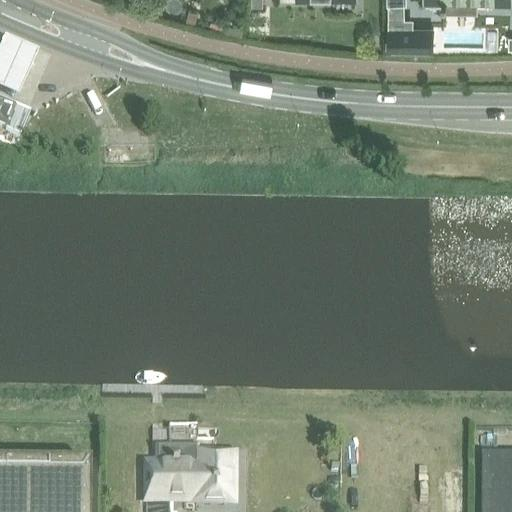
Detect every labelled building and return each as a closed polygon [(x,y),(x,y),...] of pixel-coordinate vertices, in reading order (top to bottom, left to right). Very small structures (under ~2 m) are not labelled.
[(389,0),(388,0),(388,13),(404,12),(403,0),(389,0)] [(494,7),(511,7),(510,0),(425,0),(425,2),(443,2),(443,7),(445,7),(445,10),(475,11),(475,2),(494,2),(494,7)] [(388,20),(387,49),(432,50),(433,31),(410,30),(411,20),(388,20)] [(37,54),(4,39),(0,48),(0,90),(18,98),(37,54)] [(4,131),(19,137),(29,113),(0,101),(0,126),(5,129),(4,131)] [(176,422),(176,431),(201,432),(201,423),(176,422)] [(194,503),(231,503),(231,450),(214,450),(214,441),(167,440),(167,447),(155,447),(155,467),(146,466),(146,501),(168,502),(168,500),(194,500),(194,503)] [(511,511),(511,457),(482,458),(481,511),(511,511)] [(0,511),(89,511),(89,466),(0,466),(0,511)] [(307,481),(306,511),(330,511),(331,481),(307,481)]
